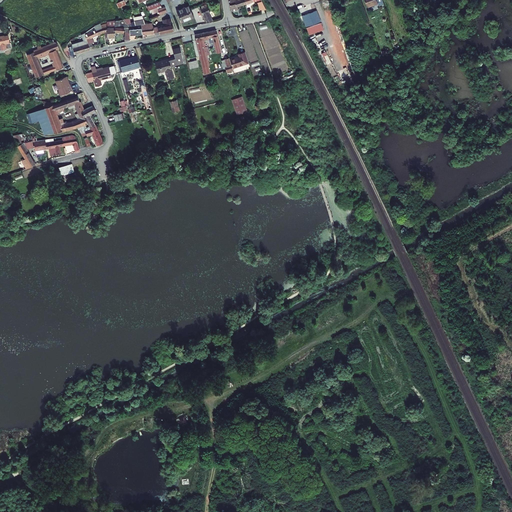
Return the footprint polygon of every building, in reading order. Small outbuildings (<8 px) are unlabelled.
[(236,7),(245,4),(243,0),(228,0),(231,8),(232,12),(238,10),(238,7),(236,8),(236,7)] [(365,0),(368,8),(378,5),(379,7),(385,5),(382,0),(365,0)] [(262,1),(258,3),(260,11),(266,10),(262,1)] [(188,5),(176,11),(181,22),(193,16),(188,5)] [(197,10),(204,25),(210,23),(206,15),(207,14),(204,9),(200,11),(199,9),(197,10)] [(162,10),(156,12),(157,16),(158,15),(159,19),(165,17),(162,10)] [(318,12),(302,16),(306,28),(310,35),(324,31),(318,12)] [(168,23),(154,25),(153,21),(145,22),(141,22),(143,27),(141,27),(140,27),(135,28),(134,26),(131,26),(132,28),(128,29),(125,29),(126,40),(130,40),(130,37),(142,34),(142,38),(146,37),(145,34),(158,32),(158,33),(175,29),(174,22),(170,15),(167,17),(168,23)] [(73,47),(64,48),(68,56),(90,50),(89,47),(89,44),(87,39),(105,34),(107,42),(110,42),(109,40),(115,39),(114,33),(123,33),(123,26),(113,27),(107,28),(106,23),(78,38),(79,43),(72,44),(73,47)] [(212,31),(192,36),(202,76),(209,74),(205,57),(215,54),(215,53),(219,52),(212,31)] [(28,59),(34,79),(65,67),(56,51),(58,50),(57,46),(55,45),(42,52),(41,50),(37,52),(38,54),(28,59)] [(173,59),(153,66),(158,76),(164,74),(168,81),(174,79),(170,68),(183,63),(178,49),(170,52),(173,59)] [(221,61),(224,68),(231,66),(232,69),(248,63),(244,51),(236,54),(237,57),(229,60),(228,59),(221,61)] [(135,58),(117,64),(121,75),(139,69),(135,58)] [(187,62),(189,69),(198,67),(196,60),(187,62)] [(91,74),(86,76),(89,84),(94,83),(96,88),(102,86),(100,81),(112,77),(109,68),(96,72),(94,69),(90,70),(91,74)] [(69,81),(67,77),(57,81),(59,87),(59,88),(60,92),(61,93),(60,94),(61,97),(63,97),(71,94),(71,93),(74,91),(71,85),(70,85),(69,82),(69,81)] [(35,87),(39,97),(44,95),(40,86),(35,87)] [(236,115),(247,112),(242,96),(231,100),(236,115)] [(97,147),(102,145),(88,119),(94,115),(90,110),(83,115),(80,107),(79,107),(76,100),(51,108),(49,104),(41,103),(52,137),(73,132),(76,131),(78,135),(84,132),(83,128),(85,126),(89,132),(84,134),(86,138),(91,136),(97,147)] [(172,113),(180,111),(176,100),(169,102),(172,113)] [(109,120),(111,126),(119,124),(117,118),(109,120)] [(43,141),(33,142),(35,152),(51,150),(53,160),(58,158),(57,155),(61,155),(60,148),(72,146),(75,155),(80,153),(75,138),(69,138),(69,140),(46,143),(46,142),(43,142),(43,141)] [(19,148),(31,168),(36,165),(26,150),(29,149),(29,144),(25,144),(19,148)] [(60,170),(65,186),(73,184),(70,176),(75,175),(73,166),(60,170)]
